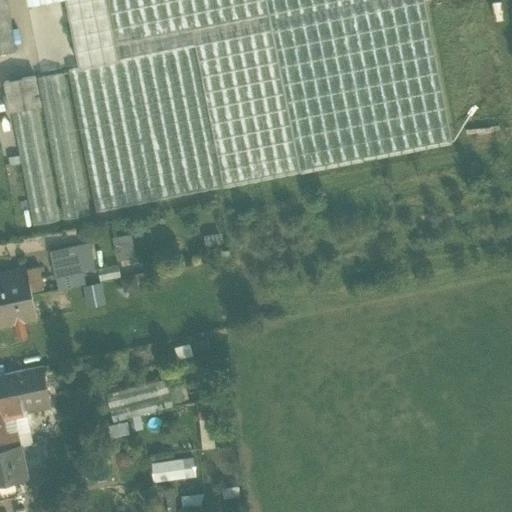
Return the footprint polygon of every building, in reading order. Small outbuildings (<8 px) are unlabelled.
[(7,0),(0,0),(0,48),(13,46),(7,0)] [(69,0),(81,60),(119,53),(109,0),(69,0)] [(426,0),(109,0),(119,53),(194,39),(222,180),(299,165),(454,137),(441,77),(426,0)] [(81,60),(69,64),(97,206),(222,180),(194,39),(119,53),(81,60)] [(64,67),(38,72),(66,212),(92,206),(64,67)] [(35,70),(5,76),(10,106),(11,105),(38,100),(41,100),(40,93),(40,89),(39,89),(35,70)] [(0,78),(0,220),(1,228),(28,222),(0,78)] [(38,100),(11,105),(33,219),(60,214),(38,100)] [(130,229),(113,232),(119,261),(136,258),(130,229)] [(91,239),(77,242),(82,268),(96,265),(91,239)] [(77,242),(51,246),(56,273),(66,271),(82,268),(77,242)] [(44,284),(39,261),(27,264),(27,265),(32,286),(44,284)] [(27,265),(0,270),(0,278),(3,296),(32,290),(32,286),(27,265)] [(98,277),(96,265),(82,268),(66,271),(68,282),(98,277)] [(3,296),(0,296),(0,322),(38,314),(32,290),(3,296)] [(44,360),(0,369),(0,443),(7,442),(5,432),(32,427),(27,406),(51,401),(44,360)] [(165,373),(106,388),(114,415),(173,399),(165,373)] [(7,442),(0,443),(0,475),(16,472),(13,458),(13,456),(11,456),(8,442),(7,442)] [(193,452),(153,458),(155,474),(195,468),(193,452)] [(16,472),(0,475),(0,492),(19,489),(19,488),(17,476),(16,472)] [(25,474),(17,476),(19,488),(28,486),(25,474)] [(176,503),(177,511),(201,511),(201,500),(176,503)]
